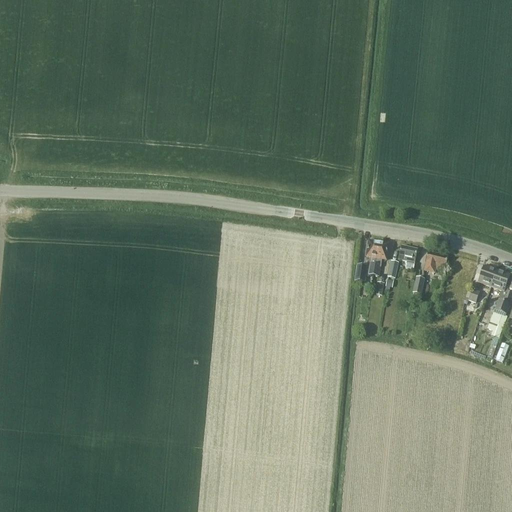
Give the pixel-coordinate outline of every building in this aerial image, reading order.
[(367,276),(373,277),(378,243),(368,242),(366,258),(370,259),(367,276)] [(378,243),(373,277),(378,278),(381,260),(386,261),(388,245),(378,243)] [(398,261),(406,262),(405,269),(413,271),(417,251),(401,247),(398,261)] [(444,272),(447,257),(428,253),(425,264),(426,264),(424,272),(434,274),(435,270),(444,272)] [(398,264),(390,262),(387,279),(395,280),(398,264)] [(365,284),(367,267),(356,266),(354,282),(365,284)] [(491,288),(497,271),(484,267),(478,284),(491,288)] [(510,276),(497,271),(491,288),(501,292),(494,311),(505,315),(511,297),(511,294),(507,293),(509,289),(506,288),(510,276)] [(421,296),(424,280),(415,278),(412,294),(413,294),(412,299),(421,301),(422,296),(421,296)] [(469,299),(468,301),(466,306),(474,309),(479,294),(468,290),(465,298),(469,299)] [(420,308),(411,306),(409,314),(418,316),(420,308)] [(503,329),(504,330),(507,320),(507,319),(508,318),(502,316),(498,325),(496,325),(492,338),(499,341),(503,329)]
